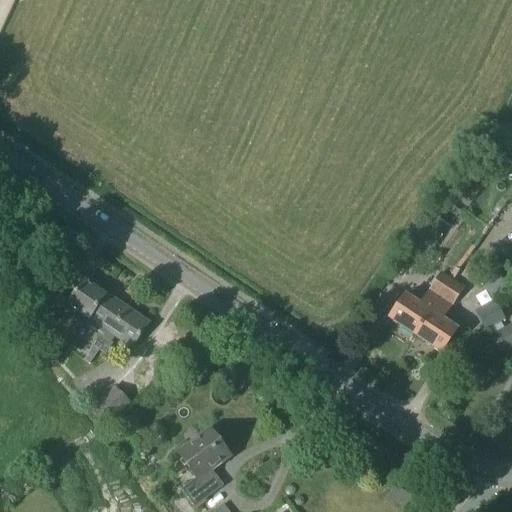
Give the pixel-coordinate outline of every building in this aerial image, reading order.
[(495,272),(481,280),(488,293),(503,285),(495,272)] [(416,338),(452,282),(440,274),(427,292),(429,294),(420,308),(404,298),(389,321),(416,338)] [(452,282),(416,338),(443,355),(457,333),(442,323),(464,290),(452,282)] [(89,321),(104,299),(103,298),(102,298),(81,284),(67,307),(89,321)] [(111,335),(126,313),(104,299),(89,321),(89,322),(90,321),(111,335)] [(502,322),(493,304),(492,302),(472,312),(482,332),(502,322)] [(126,313),(111,335),(133,349),(148,327),(126,313)] [(69,335),(77,340),(85,329),(76,324),(69,335)] [(511,330),(509,325),(488,337),(487,337),(497,356),(511,348),(511,330)] [(112,347),(100,338),(92,349),(105,358),(112,347)] [(106,430),(128,408),(112,391),(91,412),(106,430)] [(228,458),(209,433),(178,457),(196,481),(181,492),(195,510),(205,502),(197,492),(213,479),(209,473),(228,458)] [(387,503),(402,511),(405,511),(412,500),(395,490),(387,503)]
